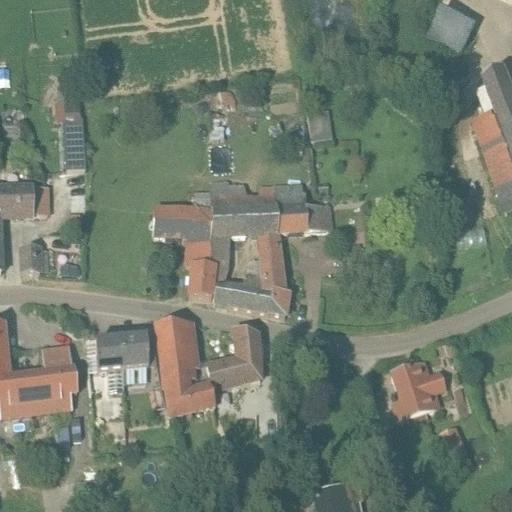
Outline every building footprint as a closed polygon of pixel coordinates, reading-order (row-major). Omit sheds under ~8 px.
[(440,9),(427,41),(461,56),(475,25),(440,9)] [(511,96),(501,71),(484,80),(497,117),(511,161),(511,96)] [(58,79),(58,95),(75,93),(74,78),(58,79)] [(312,142),(332,141),(331,113),(311,114),(312,142)] [(88,164),(83,165),(70,166),(70,177),(89,175),(88,164)] [(328,196),(327,183),(317,184),(318,197),(328,196)] [(48,219),(48,191),(30,191),(30,189),(0,189),(0,220),(32,219),(48,219)] [(274,198),(209,198),(209,216),(209,249),(208,272),(214,273),(213,286),(211,305),(213,305),(212,308),(265,319),(270,297),(260,294),(259,279),(243,280),(242,290),(224,287),(227,276),(228,244),(251,243),(250,230),(275,231),(274,198)] [(318,235),(316,211),(305,212),(304,198),(274,198),(275,231),(250,230),(251,243),(255,243),(256,257),(259,279),(260,294),(270,297),(265,319),(284,323),(289,298),(283,297),(275,239),(305,238),(306,237),(318,235)] [(209,249),(209,216),(192,214),(153,211),(151,241),(187,244),(185,271),(191,270),(188,303),(211,305),(213,286),(214,273),(208,272),(209,249)] [(79,226),(79,217),(66,217),(66,226),(79,226)] [(39,255),(39,254),(21,254),(21,279),(39,279),(39,277),(46,277),(46,255),(39,255)] [(59,280),(76,281),(77,269),(60,268),(59,280)] [(7,381),(2,329),(0,329),(0,408),(75,399),(73,373),(69,374),(68,353),(41,356),(44,376),(7,381)] [(155,330),(175,422),(215,414),(212,398),(262,385),(262,379),(259,340),(230,333),(233,362),(204,369),(207,387),(188,390),(186,384),(193,382),(191,373),(199,371),(191,330),(155,330)] [(122,373),(147,370),(145,343),(119,344),(122,373)] [(120,373),(122,373),(119,344),(95,345),(96,375),(106,374),(107,395),(122,395),(120,373)] [(453,357),(450,348),(436,353),(439,362),(453,357)] [(397,425),(427,415),(437,411),(433,399),(443,396),(436,377),(427,380),(423,369),(390,378),(400,407),(392,409),(394,415),(397,425)] [(70,421),(71,443),(79,443),(78,421),(70,421)] [(430,442),(430,443),(438,461),(462,450),(454,432),(430,442)] [(258,481),(255,470),(232,476),(235,487),(258,481)] [(232,476),(209,482),(212,493),(235,487),(232,476)] [(82,484),(82,495),(108,495),(108,485),(82,484)] [(313,498),(315,511),(355,511),(354,504),(347,505),(344,493),(313,498)]
